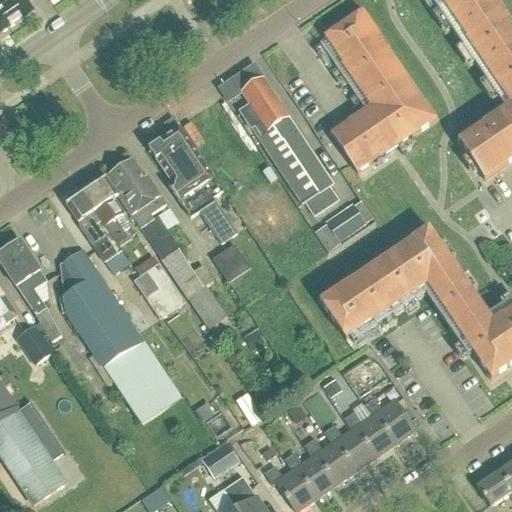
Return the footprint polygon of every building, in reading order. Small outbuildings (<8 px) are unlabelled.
[(0,0),(0,35),(36,12),(28,0),(0,0)] [(511,29),(506,21),(508,20),(494,0),(437,0),(467,44),(466,44),(511,111),(511,114),(497,125),(495,121),(483,129),(483,128),(459,145),(486,185),(511,167),(511,29)] [(424,107),(388,54),(389,53),(364,15),(325,41),(343,68),(342,68),(371,111),(348,127),(347,126),(331,138),(358,178),(372,168),(412,141),(438,124),(426,106),(424,107)] [(287,120),(288,120),(278,105),(279,103),(275,97),(272,97),(263,83),(264,83),(263,82),(241,96),(249,107),(239,115),(300,209),(332,188),(296,134),(287,120)] [(168,124),(174,134),(181,130),(174,120),(168,124)] [(225,194),(181,131),(182,132),(181,133),(180,132),(149,153),(171,186),(170,190),(169,190),(180,205),(191,222),(200,216),(222,248),(237,238),(215,205),(214,206),(212,203),(225,194)] [(162,264),(179,253),(157,221),(154,223),(152,219),(166,209),(147,180),(144,181),(133,165),(133,164),(108,180),(120,198),(118,200),(140,233),(141,233),(162,264)] [(125,217),(115,202),(118,200),(106,182),(82,198),(94,216),(99,212),(109,227),(104,230),(110,239),(109,239),(118,252),(119,251),(130,244),(116,223),(125,217)] [(118,252),(109,239),(110,239),(104,230),(109,227),(99,212),(94,216),(82,198),(66,209),(67,209),(79,226),(79,230),(104,267),(122,255),(119,251),(118,252)] [(353,208),(327,226),(328,229),(340,246),(367,228),(353,208)] [(328,229),(315,237),(327,255),(340,246),(328,229)] [(493,326),(463,282),(441,249),(429,232),(412,243),(413,245),(350,287),(349,286),(320,305),(347,344),(373,326),(374,327),(428,290),(473,357),(492,385),(511,370),(511,314),(502,321),(502,320),(493,326)] [(34,294),(47,286),(40,274),(20,245),(0,258),(0,265),(16,290),(17,290),(36,320),(52,346),(61,340),(47,313),(34,294)] [(228,286),(250,271),(234,248),(212,263),(228,286)] [(204,292),(179,253),(162,264),(187,303),(188,303),(209,334),(228,321),(207,291),(204,292)] [(89,261),(63,278),(66,317),(103,372),(104,371),(142,428),(181,402),(143,345),(144,344),(99,277),(89,261)] [(161,323),(185,306),(159,268),(134,285),(161,323)] [(0,332),(17,321),(0,295),(0,332)] [(36,368),(56,354),(37,328),(17,342),(36,368)] [(257,333),(244,341),(253,355),(266,347),(257,333)] [(335,383),(323,391),(331,402),(343,395),(335,383)] [(66,487),(53,468),(67,459),(32,408),(21,415),(0,384),(0,458),(34,509),(66,487)] [(252,424),(262,417),(247,395),(237,401),(252,424)] [(375,418),(396,449),(416,435),(395,404),(382,414),(374,403),(364,410),(371,421),(375,418)] [(298,409),(287,416),(296,428),(307,421),(298,409)] [(375,418),(371,421),(362,427),(355,416),(344,424),(351,434),(355,432),(376,463),(396,449),(375,418)] [(355,432),(351,434),(342,441),(335,430),(324,437),(332,448),(335,445),(357,476),(376,463),(355,432)] [(335,445),(332,448),(322,454),(315,444),(304,451),(312,462),(316,459),(337,490),(357,476),(335,445)] [(214,482),(239,465),(227,448),(202,464),(214,482)] [(271,452),(262,458),(267,466),(276,459),(271,452)] [(316,459),(312,462),(303,468),(295,457),(285,464),(292,475),(296,473),(317,503),(337,490),(316,459)] [(511,466),(502,474),(511,489),(511,466)] [(296,473),(292,475),(283,482),(275,471),(265,478),(273,490),(276,488),(293,511),(304,511),(317,503),(296,473)] [(511,489),(502,474),(478,490),(492,511),(510,498),(511,501),(511,489)] [(263,511),(262,509),(249,489),(243,481),(224,493),(230,502),(236,511),(263,511)] [(142,505),(146,511),(159,511),(170,505),(162,492),(142,505)]
